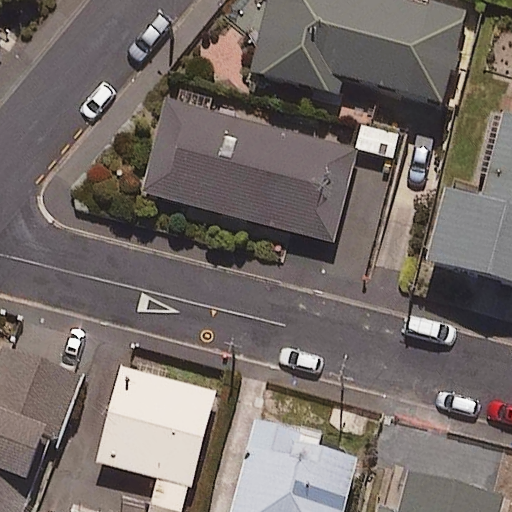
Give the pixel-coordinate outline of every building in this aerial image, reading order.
[(416,0),(268,0),(250,74),(339,97),(343,82),(443,107),(466,13),(416,0)] [(356,151),(162,101),(138,193),(331,243),(356,151)] [(442,187),(422,261),(511,285),(511,115),(504,113),(481,198),(442,187)] [(84,377),(0,348),(0,511),(22,511),(47,442),(60,447),(84,377)] [(219,393),(116,367),(92,464),(155,479),(146,511),(82,511),(68,508),(67,511),(178,511),(184,488),(195,491),(219,393)] [(303,434),(257,423),(235,511),(345,511),(358,458),(300,445),(303,434)] [(504,511),(508,498),(408,474),(400,510),(371,503),(368,511),(504,511)]
